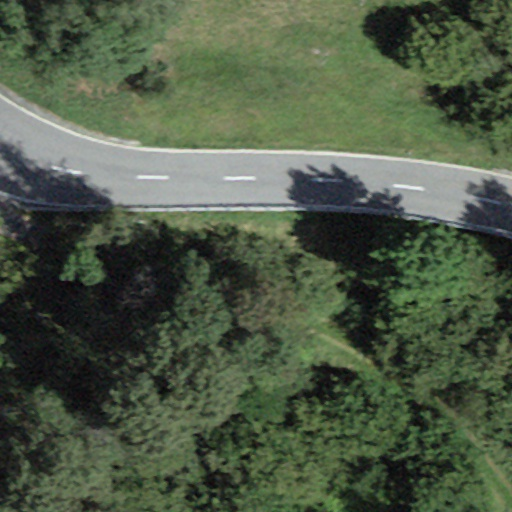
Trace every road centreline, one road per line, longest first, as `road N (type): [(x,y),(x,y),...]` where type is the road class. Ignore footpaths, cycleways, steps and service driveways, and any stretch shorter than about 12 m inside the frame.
road 1 (track): [(0,212),(69,248),(205,278),(365,338),(490,477),(511,511)]
road 2 (tertiary): [(0,146),(72,170),(123,176),(395,185),(511,206)]
